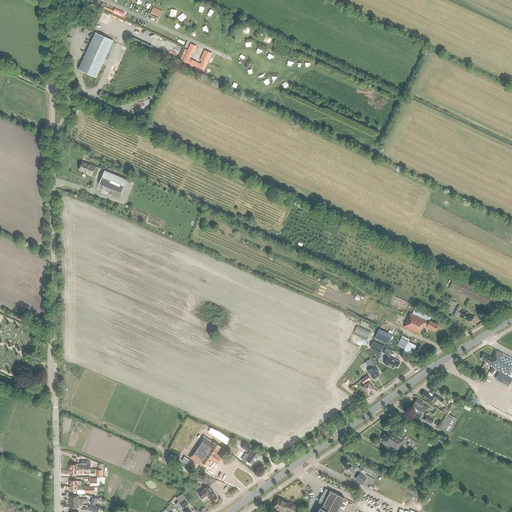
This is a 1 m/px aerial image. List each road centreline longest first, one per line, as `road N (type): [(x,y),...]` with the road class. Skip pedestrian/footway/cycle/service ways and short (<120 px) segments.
road 1 (tertiary): [(56,511),(52,134)]
road 2 (primary): [(230,511),(511,320)]
